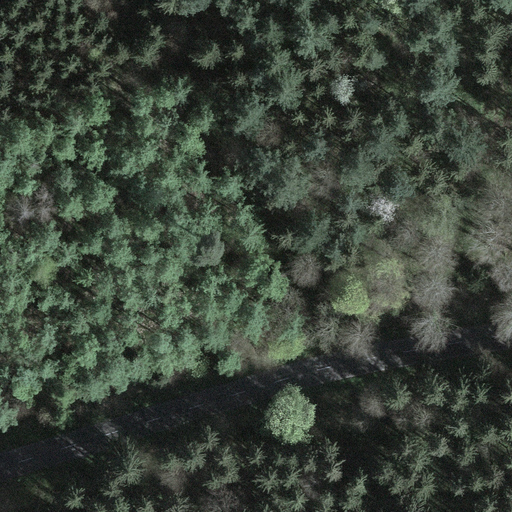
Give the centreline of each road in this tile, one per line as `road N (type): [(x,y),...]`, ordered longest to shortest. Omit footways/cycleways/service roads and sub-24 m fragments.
road 1 (tertiary): [(0,466),(335,364),(511,333)]
road 2 (track): [(335,364),(264,180),(174,0)]
